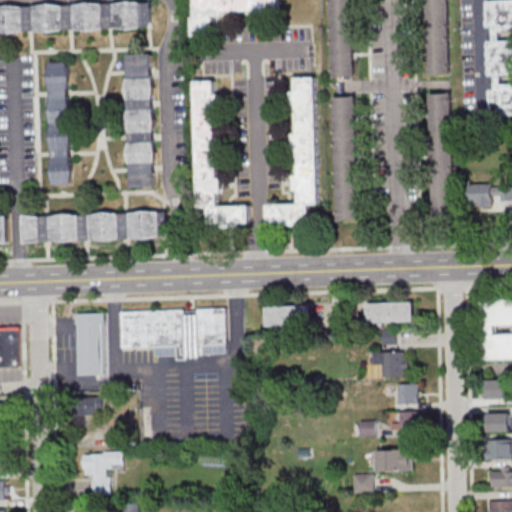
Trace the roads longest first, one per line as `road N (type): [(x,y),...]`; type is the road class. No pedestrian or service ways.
road 1 (secondary): [(511,266),(0,281)]
road 2 (residential): [(455,511),(452,269)]
road 3 (residential): [(41,511),(37,281)]
